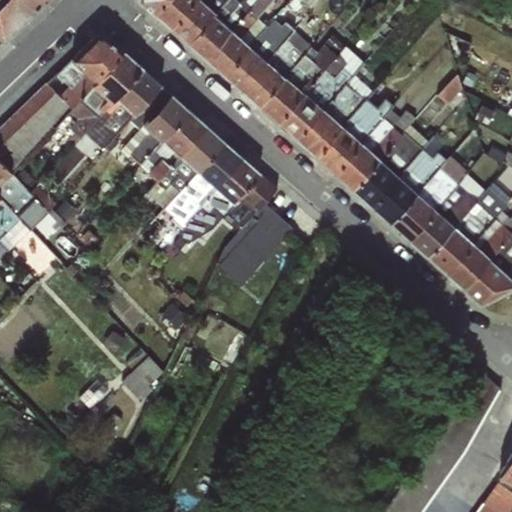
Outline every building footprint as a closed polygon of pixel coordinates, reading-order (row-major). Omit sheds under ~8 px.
[(0,0),(0,39),(2,41),(45,0),(0,0)] [(140,0),(155,12),(165,0),(140,0)] [(165,0),(155,12),(171,26),(195,0),(165,0)] [(195,0),(171,26),(187,41),(224,0),(195,0)] [(246,10),(234,0),(224,0),(187,41),(206,57),(246,10)] [(255,0),(246,10),(206,57),(224,73),(266,26),(258,18),(273,0),(255,0)] [(273,18),(266,26),(224,73),(241,89),(295,29),(285,21),(281,26),(273,18)] [(311,46),(295,29),(241,89),(259,105),(311,46)] [(60,97),(72,109),(124,51),(105,33),(96,34),(54,73),(69,86),(60,97)] [(317,51),(311,46),(259,105),(277,121),(344,45),(331,34),(317,51)] [(363,62),(344,45),(277,121),(295,137),(360,65),(363,62)] [(142,67),(124,51),(72,109),(69,114),(76,119),(68,128),(73,132),(66,140),(71,145),(85,131),(142,67)] [(366,71),(360,65),(295,137),(315,155),(367,97),(375,87),(364,75),(366,71)] [(160,84),(142,67),(85,131),(104,149),(131,118),(160,84)] [(189,109),(160,84),(131,118),(139,126),(142,125),(119,150),(128,157),(129,155),(139,164),(189,109)] [(378,106),(367,97),(315,155),(334,172),(390,110),(393,105),(384,98),(378,106)] [(206,125),(189,109),(139,164),(156,180),(206,125)] [(399,116),(390,110),(334,172),(352,188),(403,132),(416,116),(406,109),(399,116)] [(152,199),(163,209),(224,141),(206,125),(156,180),(139,200),(145,205),(152,199)] [(421,147),(403,132),(352,188),(371,205),(421,147)] [(435,133),(421,147),(371,205),(390,222),(446,158),(437,151),(445,141),(435,133)] [(241,156),(224,141),(163,209),(181,228),(241,156)] [(511,151),(507,149),(505,153),(490,145),(486,154),(511,168),(511,151)] [(449,155),(446,158),(390,222),(408,239),(466,170),(449,155)] [(260,173),(241,156),(181,228),(177,234),(187,243),(212,227),(222,215),(260,173)] [(0,196),(25,222),(34,214),(56,237),(64,230),(47,211),(11,173),(0,160),(0,196)] [(485,190),(466,170),(408,239),(426,254),(485,190)] [(277,189),(260,173),(222,215),(239,228),(223,246),(215,265),(240,286),(292,226),(264,202),(277,189)] [(495,201),(485,190),(426,254),(445,272),(501,210),(507,204),(499,196),(495,201)] [(0,244),(6,251),(31,230),(25,222),(0,196),(0,244)] [(511,214),(510,216),(501,210),(445,272),(462,286),(511,231),(511,214)] [(511,231),(462,286),(477,300),(486,298),(511,285),(511,231)] [(145,397),(169,367),(149,351),(125,381),(145,397)] [(511,450),(496,475),(511,484),(511,450)] [(511,486),(498,478),(475,511),(506,511),(511,504),(511,486)]
